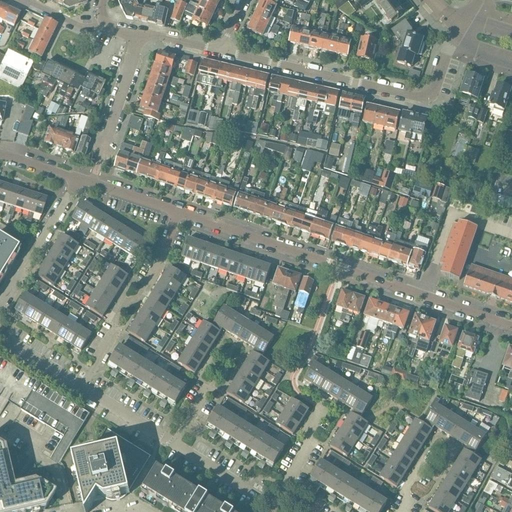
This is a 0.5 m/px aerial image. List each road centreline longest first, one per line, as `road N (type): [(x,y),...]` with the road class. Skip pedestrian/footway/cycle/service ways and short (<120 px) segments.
road 1 (residential): [(511,328),(177,213)]
road 2 (residential): [(220,50),(422,99),(432,94),(459,32)]
road 3 (residential): [(0,302),(76,179)]
road 4 (residential): [(281,492),(263,500),(172,445)]
road 5 (residential): [(139,32),(102,149)]
